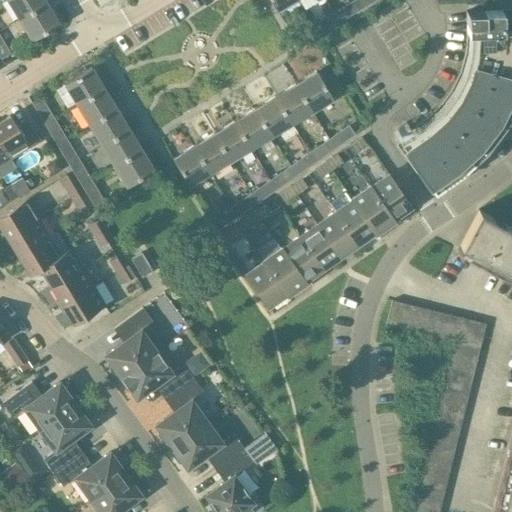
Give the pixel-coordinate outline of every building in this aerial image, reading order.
[(6,0),(19,20),(47,3),(44,0),(6,0)] [(269,0),(277,12),(296,0),(269,0)] [(356,0),(354,1),(360,11),(377,0),(356,0)] [(354,1),(334,14),(340,23),(360,11),(354,1)] [(19,20),(31,40),(59,23),(47,3),(19,20)] [(422,121),(397,139),(433,191),(460,172),(485,150),(505,123),(511,108),(511,12),(502,12),(502,11),(466,11),(466,32),(465,52),(459,72),(450,91),(437,107),(422,121)] [(334,14),(314,26),(320,36),(340,23),(334,14)] [(320,36),(314,26),(293,39),(299,48),(320,36)] [(0,39),(0,58),(0,59),(8,54),(0,39)] [(63,85),(75,106),(103,89),(91,68),(63,85)] [(315,71),(294,84),(311,112),(332,99),(315,71)] [(294,84),(274,96),(291,124),(311,112),(294,84)] [(103,89),(75,106),(88,126),(116,109),(103,89)] [(270,137),(291,124),(274,96),(253,109),(270,137)] [(31,104),(44,125),(52,119),(40,98),(31,104)] [(116,109),(88,126),(100,146),(128,129),(116,109)] [(250,149),(270,137),(253,109),(233,121),(250,149)] [(0,120),(0,142),(9,157),(28,146),(29,147),(39,141),(26,121),(17,127),(9,115),(0,120)] [(56,145),(65,140),(52,119),(44,125),(56,145)] [(229,161),(250,149),(233,121),(212,134),(229,161)] [(348,126),(328,140),(334,148),(354,134),(348,126)] [(112,167),(140,150),(128,129),(100,146),(112,167)] [(209,174),(229,161),(212,134),(192,146),(209,174)] [(362,137),(350,144),(356,153),(367,145),(362,137)] [(69,165),(77,160),(65,140),(56,145),(69,165)] [(328,140),(309,154),(315,162),(334,148),(328,140)] [(0,162),(9,157),(0,142),(0,162)] [(209,174),(192,146),(171,159),(188,187),(209,174)] [(140,150),(112,167),(125,188),(153,171),(140,150)] [(309,154),(289,168),(295,176),(315,162),(309,154)] [(326,162),(331,170),(343,162),(337,154),(326,162)] [(53,174),(61,168),(56,160),(48,165),(53,174)] [(81,186),(89,181),(77,160),(69,165),(81,186)] [(320,178),(331,170),(326,162),(314,170),(320,178)] [(289,168),(269,181),(275,190),(295,176),(289,168)] [(70,198),(78,193),(66,174),(57,180),(63,188),(64,188),(70,198)] [(370,186),(369,186),(392,219),(393,218),(410,206),(388,174),(370,186)] [(22,178),(10,185),(13,190),(17,197),(28,189),(24,183),(22,178)] [(302,178),(290,186),(296,195),(308,187),(302,178)] [(89,181),(81,186),(93,205),(101,200),(89,181)] [(269,181),(250,195),(256,204),(275,190),(269,181)] [(369,185),(350,198),(351,199),(352,199),(374,231),(374,232),(374,233),(394,220),(393,218),(392,219),(369,186),(370,186),(369,185)] [(296,195),(290,186),(279,194),(285,203),(296,195)] [(345,191),(330,202),(336,210),(334,211),(357,244),(372,233),(374,232),(374,231),(352,199),(351,199),(350,198),(345,191)] [(85,205),(78,193),(70,198),(77,209),(85,205)] [(250,195),(230,209),(236,217),(256,204),(250,195)] [(0,227),(6,237),(37,218),(26,199),(0,214),(0,227)] [(267,203),(255,211),(261,219),(272,211),(267,203)] [(213,217),(220,213),(215,205),(208,209),(213,217)] [(230,209),(210,223),(217,231),(236,217),(230,209)] [(511,511),(511,228),(477,210),(456,250),(511,278),(511,424),(490,511),(511,511)] [(244,219),(237,224),(242,232),(249,227),(261,219),(255,211),(244,219)] [(334,211),(316,224),(339,256),(357,244),(334,211)] [(17,255),(49,236),(37,218),(6,237),(17,255)] [(93,235),(100,230),(94,219),(86,224),(93,235)] [(316,224),(298,236),(321,269),(339,256),(316,224)] [(230,228),(219,236),(225,244),(236,236),(230,228)] [(107,242),(100,230),(93,235),(100,246),(107,242)] [(29,275),(39,269),(39,268),(60,255),(60,254),(49,236),(17,255),(29,275)] [(282,248),(281,248),(304,281),(304,280),(321,269),(298,236),(282,248)] [(281,247),(262,260),(262,261),(263,261),(286,293),(285,294),(286,295),(305,281),(304,280),(304,281),(281,248),(282,248),(281,247)] [(39,268),(39,269),(50,287),(81,267),(69,248),(60,254),(60,255),(39,268)] [(142,277),(152,271),(142,253),(131,259),(142,277)] [(116,257),(109,261),(115,272),(122,267),(116,257)] [(262,261),(245,274),(268,306),(285,294),(286,293),(263,261),(262,261)] [(122,267),(129,279),(135,276),(128,265),(122,267)] [(61,305),(92,286),(81,267),(50,287),(61,305)] [(122,267),(115,272),(122,283),(129,279),(122,267)] [(104,305),(92,286),(61,305),(73,324),(104,305)] [(416,511),(437,511),(485,323),(391,300),(385,324),(454,341),(412,511),(416,511)] [(149,302),(142,307),(145,312),(153,307),(149,302)] [(119,374),(120,376),(155,351),(140,330),(152,321),(145,312),(142,307),(119,324),(128,338),(105,355),(108,359),(107,364),(113,373),(119,374)] [(17,366),(26,360),(11,338),(2,345),(17,366)] [(155,351),(120,376),(119,377),(129,391),(130,390),(136,398),(159,381),(169,394),(193,377),(183,364),(171,372),(165,364),(166,364),(157,350),(155,351)] [(202,391),(193,377),(169,394),(179,408),(155,425),(158,429),(157,434),(164,443),(169,444),(171,446),(206,421),(191,400),(202,391)] [(39,429),(75,404),(73,401),(74,396),(67,387),(62,386),(59,382),(35,399),(26,385),(2,402),(12,416),(24,407),(39,429)] [(42,459),(53,472),(76,455),(66,442),(90,425),(87,421),(88,415),(81,406),(76,406),(75,404),(39,429),(54,450),(42,459)] [(206,421),(171,446),(172,448),(172,454),(178,463),(184,464),(187,468),(210,451),(219,464),(243,447),(233,434),(221,442),(206,421)] [(13,433),(5,438),(11,445),(18,440),(13,433)] [(31,460),(21,446),(11,454),(21,467),(31,460)] [(253,461),(243,447),(219,464),(229,478),(206,495),(210,500),(209,501),(216,511),(217,511),(218,511),(246,511),(251,509),(248,505),(252,502),(248,496),(249,496),(242,485),(241,486),(233,475),(253,461)] [(90,499),(125,473),(123,471),(124,466),(118,457),(112,456),(109,452),(86,469),(76,455),(53,472),(62,486),(74,477),(90,499)] [(0,477),(10,492),(26,481),(14,465),(0,474),(0,477)] [(116,511),(117,511),(140,495),(137,491),(138,485),(132,476),(126,475),(125,473),(90,499),(99,511),(116,511)] [(35,487),(40,494),(46,489),(41,482),(35,487)]
